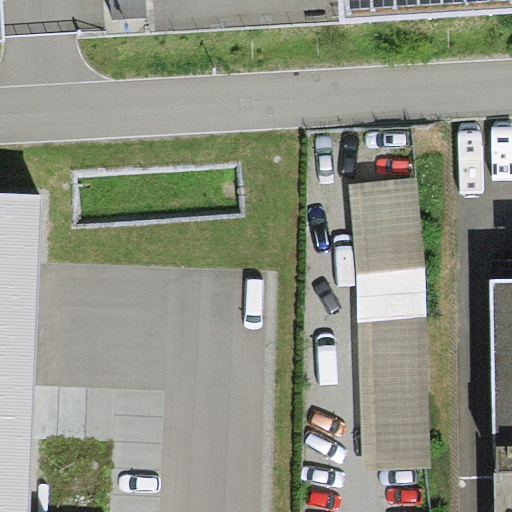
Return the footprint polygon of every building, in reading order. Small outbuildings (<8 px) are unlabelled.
[(146,0),(111,0),(113,19),(147,17),(146,0)] [(511,0),(347,0),(349,16),(511,5),(511,0)] [(415,179),(350,189),(359,275),(364,464),(431,462),(426,266),(415,179)] [(27,511),(39,198),(0,196),(0,511),(27,511)] [(497,511),(511,511),(511,280),(494,281),(497,511)]
